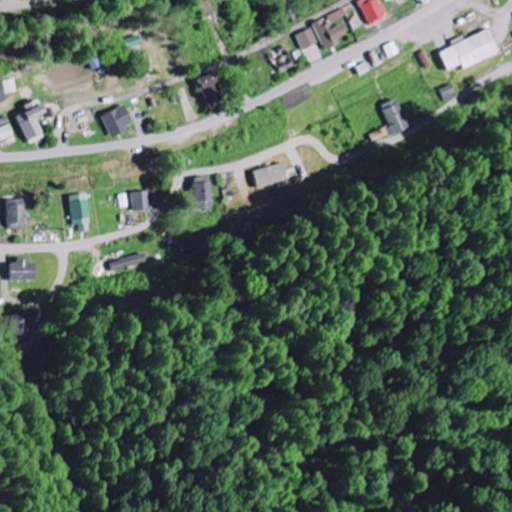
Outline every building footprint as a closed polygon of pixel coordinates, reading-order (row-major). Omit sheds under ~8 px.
[(362,0),(360,1),(371,26),(390,18),(383,4),(380,5),(378,0),(362,0)] [(345,35),(339,19),(348,16),(346,9),(314,22),(326,51),(343,44),(340,37),(345,35)] [(298,35),(305,50),(320,43),(313,28),(298,35)] [(467,70),(502,54),(491,29),(468,40),(466,36),(454,41),(456,47),(442,53),(451,71),(465,65),(467,70)] [(126,48),(142,44),(139,35),(124,39),(126,48)] [(223,88),(215,71),(199,79),(207,96),(223,88)] [(24,105),(27,111),(18,115),(31,144),(46,137),(37,117),(45,113),(39,98),(24,105)] [(135,125),(125,105),(103,116),(113,137),(135,125)] [(262,188),(293,180),(288,162),(257,170),(262,188)] [(195,179),(201,210),(217,207),(212,176),(195,179)] [(137,210),(153,209),(152,191),(136,192),(137,210)] [(71,195),(74,225),(81,224),(82,232),(92,231),(88,194),(71,195)] [(25,228),(24,199),(8,200),(9,229),(25,228)] [(117,270),(153,263),(151,254),(115,261),(117,270)] [(36,261),(11,261),(11,281),(36,280),(36,261)] [(14,315),(15,340),(31,339),(30,314),(14,315)]
